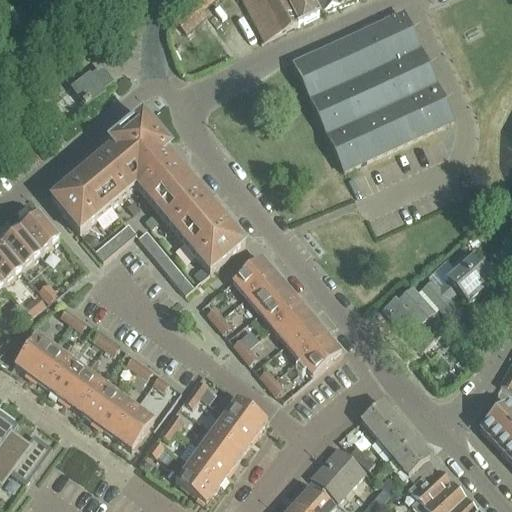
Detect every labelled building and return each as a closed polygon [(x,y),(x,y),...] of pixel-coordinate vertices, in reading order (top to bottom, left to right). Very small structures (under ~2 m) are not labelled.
[(189,0),(191,2),(170,20),(186,38),(207,19),(202,14),(217,0),(189,0)] [(237,0),(263,47),(281,39),(262,0),(237,0)] [(262,0),(281,39),(298,31),(283,0),(262,0)] [(283,0),(298,31),(318,21),(306,0),(283,0)] [(312,0),(322,18),(323,19),(340,11),(333,0),(312,0)] [(333,0),(340,11),(357,4),(354,0),(333,0)] [(344,179),(361,171),(453,128),(402,19),(293,70),(344,179)] [(89,78),(71,91),(85,110),(103,97),(101,95),(111,87),(101,73),(90,80),(89,78)] [(112,152),(49,204),(79,239),(135,192),(209,280),(244,251),(165,156),(169,154),(141,121),(109,148),(112,152)] [(133,208),(127,213),(133,220),(139,214),(133,208)] [(16,233),(40,262),(59,246),(35,217),(16,233)] [(152,221),(145,228),(151,235),(159,229),(152,221)] [(119,237),(128,246),(136,239),(128,230),(119,237)] [(0,245),(0,251),(21,277),(40,262),(16,233),(0,245)] [(111,244),(119,253),(128,246),(119,237),(111,244)] [(137,244),(145,253),(154,246),(146,237),(137,244)] [(93,240),(88,244),(89,249),(94,251),(98,248),(98,243),(93,240)] [(103,251),(111,260),(119,253),(111,244),(103,251)] [(145,253),(153,263),(162,256),(154,246),(145,253)] [(0,289),(3,293),(21,277),(0,251),(0,289)] [(94,258),(103,267),(111,260),(103,251),(95,257),(94,258)] [(153,263),(161,272),(170,265),(162,256),(153,263)] [(422,297),(417,302),(434,321),(439,316),(451,330),(461,321),(449,307),(446,304),(456,296),(467,309),(484,294),(481,291),(491,282),(474,263),(470,266),(464,260),(451,272),(446,266),(427,283),(432,288),(422,297)] [(261,263),(232,287),(246,304),(275,279),(261,263)] [(161,272),(169,282),(177,275),(170,265),(161,272)] [(202,273),(193,280),(198,287),(207,279),(202,273)] [(169,282),(177,291),(185,284),(177,275),(169,282)] [(275,279),(246,304),(259,319),(288,295),(275,279)] [(177,291),(185,301),(193,294),(192,293),(185,284),(177,291)] [(47,290),(39,297),(48,309),(53,305),(57,302),(47,290)] [(288,295),(259,319),(272,335),(301,311),(288,295)] [(447,336),(434,321),(417,302),(412,296),(398,309),(395,305),(382,316),(420,359),(447,336)] [(23,314),(31,324),(46,312),(37,302),(23,314)] [(301,311),(272,335),(285,351),(314,326),(301,311)] [(207,320),(215,330),(223,323),(214,313),(207,320)] [(60,322),(70,330),(76,322),(66,314),(60,322)] [(76,322),(70,330),(80,337),(86,329),(76,322)] [(215,330),(223,339),(231,333),(223,323),(215,330)] [(314,326),(285,351),(298,366),(327,342),(314,326)] [(92,346),(103,354),(109,346),(98,338),(92,346)] [(14,370),(31,383),(53,352),(36,340),(14,370)] [(327,342),(298,366),(312,383),(341,358),(327,342)] [(233,351),(241,361),(249,354),(241,345),(233,351)] [(109,346),(103,354),(113,361),(119,353),(109,346)] [(53,352),(31,383),(47,395),(70,364),(53,352)] [(241,361),(249,371),(257,364),(249,354),(241,361)] [(125,370),(136,378),(142,370),(131,362),(125,370)] [(70,364),(47,395),(64,407),(86,376),(70,364)] [(142,370),(136,378),(146,385),(152,377),(142,370)] [(511,370),(499,393),(511,399),(511,370)] [(86,376),(64,407),(80,419),(103,388),(86,376)] [(259,382),(267,392),(275,385),(267,376),(259,382)] [(163,398),(169,389),(158,382),(152,390),(163,398)] [(267,392),(275,402),(283,395),(275,385),(267,392)] [(198,387),(190,397),(199,403),(206,393),(198,387)] [(103,388),(80,419),(97,431),(119,400),(103,388)] [(190,397),(183,407),(191,413),(199,403),(190,397)] [(119,400),(97,431),(113,443),(136,413),(119,400)] [(224,421),(254,443),(267,426),(236,404),(224,421)] [(495,451),(511,434),(511,411),(508,407),(481,432),(479,434),(482,437),(493,449),(495,451)] [(360,426),(376,444),(397,427),(382,409),(360,426)] [(136,413),(113,443),(131,456),(153,425),(136,413)] [(0,451),(17,429),(0,417),(0,451)] [(174,420),(166,430),(175,436),(182,426),(174,420)] [(212,438),(242,460),(254,443),(224,421),(212,438)] [(376,444),(392,463),(413,445),(397,427),(376,444)] [(17,429),(0,451),(0,491),(1,492),(9,481),(25,492),(52,455),(33,442),(28,450),(12,438),(17,430),(17,429)] [(166,430),(159,440),(167,446),(175,436),(166,430)] [(511,434),(495,451),(496,452),(508,465),(509,467),(511,464),(511,434)] [(200,454),(230,476),(242,460),(212,438),(200,454)] [(416,475),(428,465),(429,464),(413,445),(392,463),(408,482),(409,481),(416,475)] [(155,446),(147,457),(155,463),(163,452),(155,446)] [(350,460),(368,476),(374,469),(356,453),(350,460)] [(187,470),(218,493),(230,476),(200,454),(187,470)] [(324,470),(351,494),(365,479),(338,455),(324,470)] [(428,465),(416,475),(427,487),(438,478),(428,465)] [(205,510),(218,493),(187,470),(175,488),(205,510)] [(310,485),(337,510),(351,494),(324,470),(310,485)] [(415,489),(408,495),(417,505),(411,510),(412,511),(428,511),(451,492),(438,478),(427,487),(416,475),(409,481),(415,489)] [(451,492),(428,511),(459,511),(465,507),(451,492)] [(294,511),(295,511),(331,511),(310,493),(294,511)] [(382,496),(373,505),(380,511),(388,502),(382,496)]
